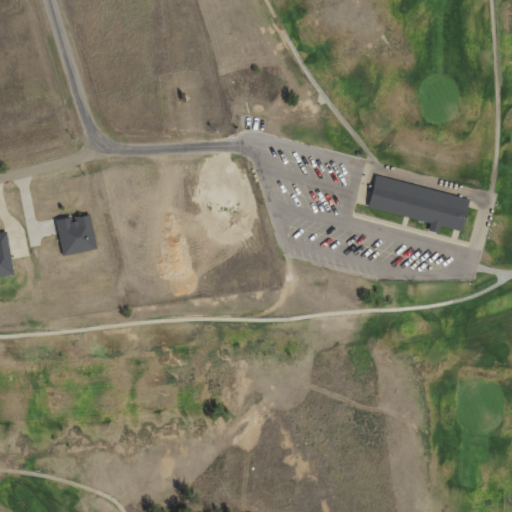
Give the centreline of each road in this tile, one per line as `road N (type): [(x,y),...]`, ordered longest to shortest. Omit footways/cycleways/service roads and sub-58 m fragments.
road 1 (track): [(507,273),(496,286),(421,307),(0,335),(23,472),(104,494),(124,511)]
road 2 (residential): [(0,178),(115,149),(251,145)]
road 3 (track): [(382,169),(309,77),(263,0)]
road 4 (track): [(486,199),(498,97),(491,0)]
road 5 (residential): [(49,0),(97,153)]
